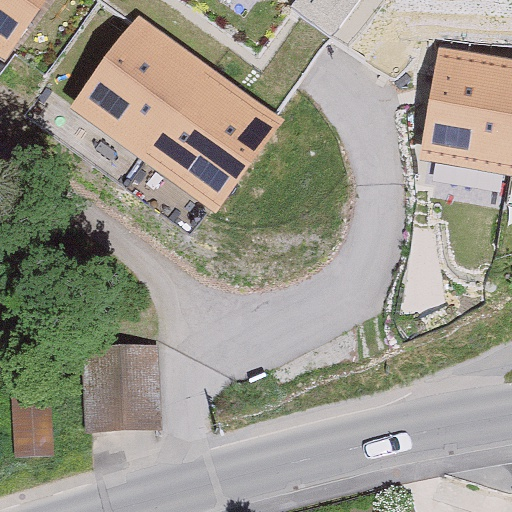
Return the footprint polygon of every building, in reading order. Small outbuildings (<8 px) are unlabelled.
[(43,0),(0,0),(0,49),(5,53),(43,0)] [(359,0),(298,0),(292,8),(332,37),(359,0)] [(206,69),(135,18),(72,105),(143,156),(206,69)] [(511,159),(511,65),(444,54),(427,155),(510,169),(511,159)] [(277,119),(206,69),(143,156),(214,207),(277,119)] [(159,345),(84,349),(87,432),(163,429),(159,345)] [(52,390),(13,393),(19,460),(58,456),(52,390)]
